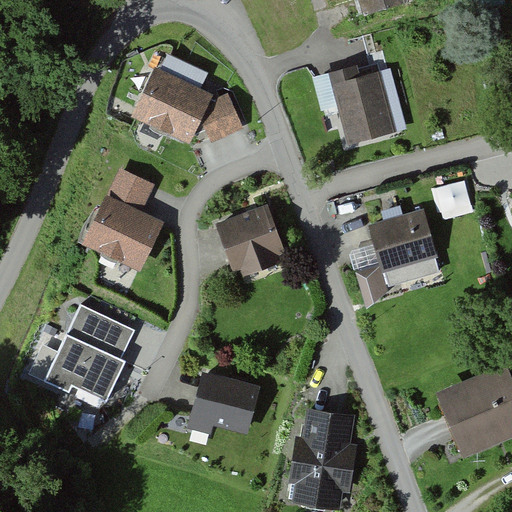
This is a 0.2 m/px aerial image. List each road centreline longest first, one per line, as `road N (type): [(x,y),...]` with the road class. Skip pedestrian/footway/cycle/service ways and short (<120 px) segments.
road 1 (residential): [(301,196),(415,511)]
road 2 (residential): [(0,286),(89,79),(130,23),(158,5)]
road 3 (residential): [(158,5),(209,10),(225,23),(266,101),(301,196)]
road 4 (residential): [(301,196),(511,142)]
